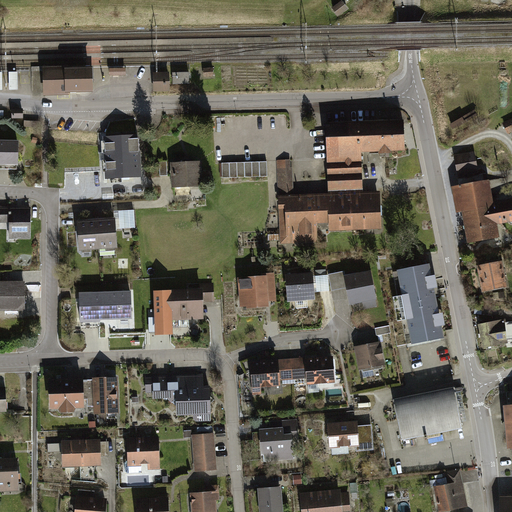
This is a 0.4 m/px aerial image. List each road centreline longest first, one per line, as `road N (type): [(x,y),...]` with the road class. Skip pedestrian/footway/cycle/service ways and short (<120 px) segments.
road 1 (residential): [(0,98),(70,105),(412,92)]
road 2 (residential): [(51,358),(197,354),(221,362),(239,511)]
road 3 (tertiary): [(412,92),(475,386)]
road 4 (residential): [(51,358),(52,209),(38,193),(0,191)]
road 5 (tertiary): [(475,386),(493,511)]
